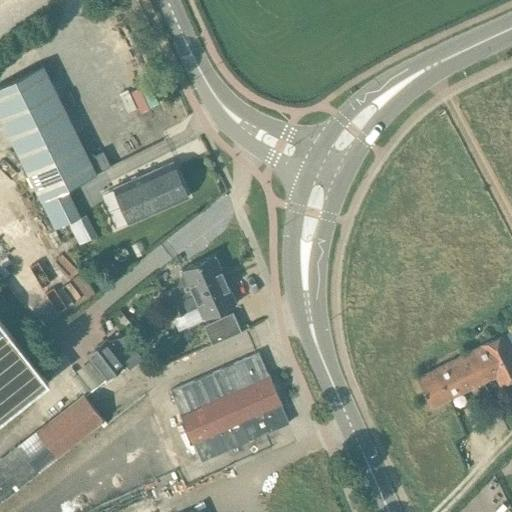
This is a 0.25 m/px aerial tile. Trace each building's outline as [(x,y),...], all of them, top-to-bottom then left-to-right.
[(0,86),(0,120),(39,200),(110,166),(103,150),(94,154),(93,152),(90,154),(45,64),(0,86)] [(174,162),(114,188),(130,223),(189,197),(174,162)] [(183,269),(183,270),(177,287),(161,294),(167,305),(226,280),(215,255),(183,269)] [(167,305),(155,312),(160,322),(199,304),(205,318),(237,304),(226,280),(167,305)] [(203,325),(212,345),(241,332),(232,313),(203,325)] [(0,319),(0,418),(48,380),(0,319)] [(418,378),(432,407),(497,375),(501,383),(511,377),(511,346),(506,334),(418,378)] [(105,337),(86,352),(91,358),(107,378),(125,364),(130,371),(143,361),(126,339),(113,348),(105,337)] [(171,391),(175,399),(183,419),(202,461),(289,423),(259,353),(171,391)] [(94,407),(86,396),(84,393),(37,430),(21,443),(0,459),(0,502),(42,469),(58,457),(105,421),(94,407)] [(254,485),(266,511),(318,488),(306,462),(254,485)] [(327,511),(318,488),(266,511),(265,511),(327,511)]
